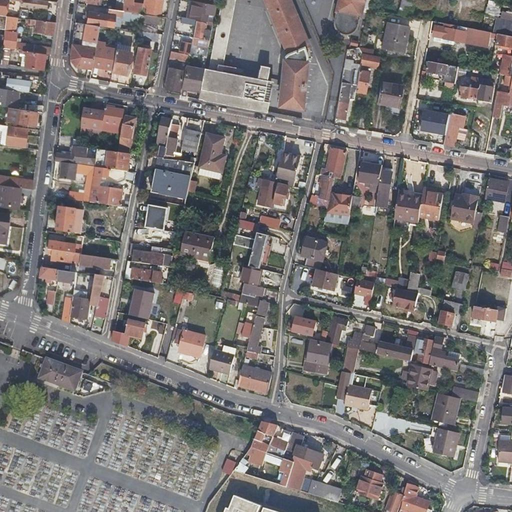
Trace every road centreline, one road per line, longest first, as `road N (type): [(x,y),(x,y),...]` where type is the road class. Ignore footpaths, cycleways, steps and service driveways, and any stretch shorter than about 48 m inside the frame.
road 1 (residential): [(104,349),(153,100)]
road 2 (residential): [(284,296),(498,347),(495,370)]
road 3 (residential): [(23,318),(57,81)]
road 4 (residential): [(281,412),(348,434),(465,491)]
road 5 (residential): [(511,169),(321,134)]
road 6 (residential): [(104,349),(281,412)]
road 7 (residential): [(321,134),(153,100)]
road 8 (residential): [(321,134),(284,296)]
road 9 (residential): [(495,370),(465,491)]
